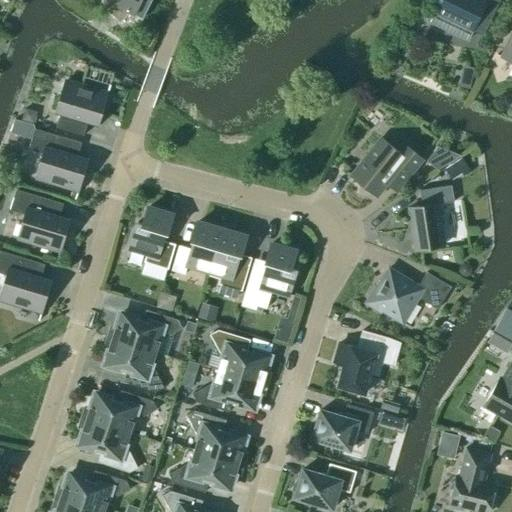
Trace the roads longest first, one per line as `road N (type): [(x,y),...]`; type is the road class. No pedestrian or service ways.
road 1 (residential): [(260,511),(344,251),(332,219),(127,169)]
road 2 (residential): [(14,511),(127,169)]
road 3 (residential): [(127,169),(190,0)]
